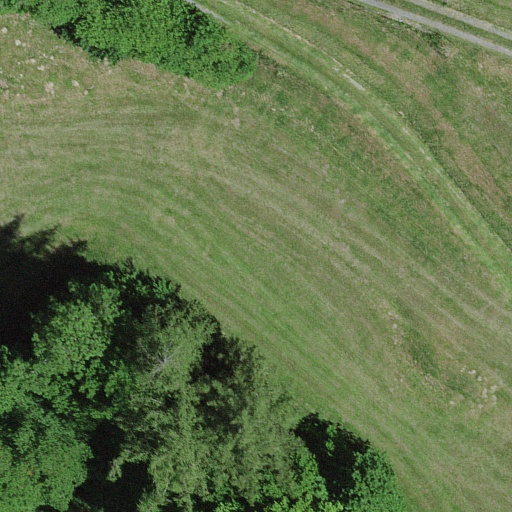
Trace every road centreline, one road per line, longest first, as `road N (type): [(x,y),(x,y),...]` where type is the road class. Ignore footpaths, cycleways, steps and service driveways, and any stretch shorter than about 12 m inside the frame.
road 1 (track): [(511,254),(415,142),(313,60),(203,0)]
road 2 (track): [(380,0),(511,52)]
